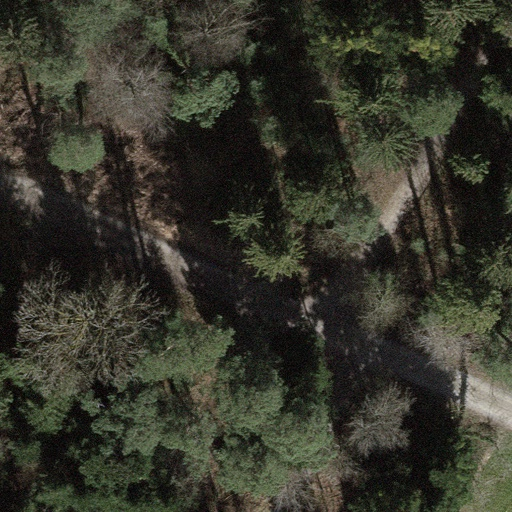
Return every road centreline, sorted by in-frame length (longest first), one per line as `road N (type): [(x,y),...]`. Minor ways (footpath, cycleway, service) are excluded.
road 1 (track): [(511,20),(323,324)]
road 2 (track): [(323,324),(0,186)]
road 3 (track): [(380,350),(280,511)]
road 4 (track): [(511,409),(380,350)]
